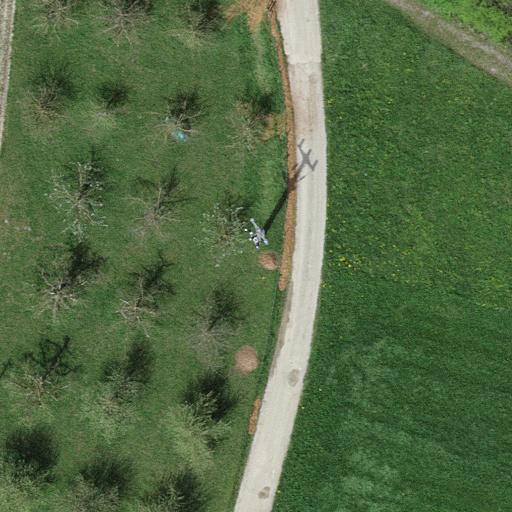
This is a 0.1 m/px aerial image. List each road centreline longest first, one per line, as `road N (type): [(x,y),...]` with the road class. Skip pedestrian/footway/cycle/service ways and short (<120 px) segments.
road 1 (track): [(296,0),(312,207),(293,354),(251,511)]
road 2 (track): [(511,85),(367,0)]
